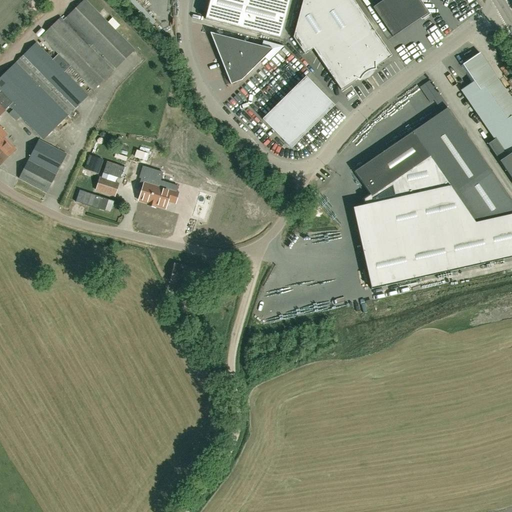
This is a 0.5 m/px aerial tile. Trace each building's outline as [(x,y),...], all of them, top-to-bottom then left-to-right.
[(0,95),(10,106),(43,140),(88,95),(65,72),(70,66),(93,90),(113,71),(89,47),(92,45),(115,68),(134,50),(85,0),(84,0),(63,21),(60,18),(41,37),(58,54),(52,59),(36,43),(23,55),(16,62),(0,77),(0,95)] [(209,0),(205,20),(280,39),(290,0),(209,0)] [(374,70),(375,70),(375,67),(391,56),(353,0),(302,0),(293,38),(304,54),(305,54),(299,46),(307,41),(341,90),(357,79),(360,80),(361,78),(363,75),(369,71),(370,71),(374,70)] [(428,14),(418,0),(383,0),(373,7),(393,37),(428,14)] [(264,57),(268,62),(284,47),(263,41),(261,46),(210,33),(230,85),(241,80),(264,57)] [(511,101),(479,53),(460,66),(471,83),(460,90),(494,140),(487,144),(511,180),(511,101)] [(306,77),(262,119),(291,148),(334,106),(306,77)] [(0,114),(10,106),(0,95),(0,114)] [(511,202),(506,193),(448,108),(354,172),(370,196),(364,200),(365,205),(352,208),(371,290),(511,257),(511,202)] [(4,137),(0,141),(0,165),(16,149),(4,137)] [(66,154),(39,140),(19,178),(46,193),(66,154)] [(97,174),(101,161),(90,157),(85,170),(97,174)] [(167,200),(175,203),(177,194),(175,193),(177,186),(160,181),(162,173),(142,167),(139,178),(141,179),(142,179),(141,182),(140,181),(138,186),(142,187),(138,200),(148,203),(155,205),(165,208),(167,200)] [(114,197),(119,183),(99,177),(95,191),(114,197)] [(201,269),(173,263),(169,284),(197,289),(201,269)]
